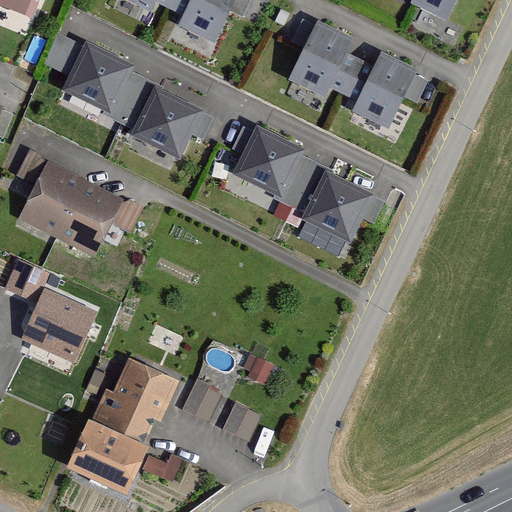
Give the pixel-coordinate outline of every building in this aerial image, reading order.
[(46,0),(0,0),(0,6),(39,21),(46,0)] [(163,1),(162,0),(129,0),(157,13),(163,1)] [(187,12),(192,0),(162,0),(163,1),(187,12)] [(192,0),(187,12),(182,23),(221,41),(239,0),(192,0)] [(451,0),(473,9),(476,0),(451,0)] [(344,90),(364,46),(372,30),(329,10),(296,83),(339,102),(344,90)] [(66,68),(77,39),(59,33),(49,62),(66,68)] [(62,94),(117,119),(142,63),(88,38),(62,94)] [(397,40),(389,57),(369,102),(364,113),(402,130),(436,58),(397,40)] [(369,102),(389,57),(364,46),(344,90),(369,102)] [(136,125),(191,150),(216,94),(162,69),(136,125)] [(238,169),(293,194),(318,137),(264,113),(238,169)] [(321,207),(375,232),(401,175),(346,151),(321,207)] [(93,185),(54,165),(25,223),(64,243),(93,185)] [(93,185),(64,243),(103,262),(132,204),(93,185)] [(52,275),(18,261),(5,292),(39,306),(52,275)] [(107,320),(51,298),(37,333),(93,355),(107,320)] [(245,377),(265,387),(275,367),(247,353),(240,368),(248,372),(245,377)] [(187,390),(135,367),(121,399),(111,395),(102,415),(161,441),(172,416),(176,417),(187,390)] [(203,390),(192,417),(205,423),(217,396),(203,390)] [(247,411),(231,403),(219,429),(234,437),(247,411)] [(102,415),(76,476),(135,502),(161,441),(102,415)]
